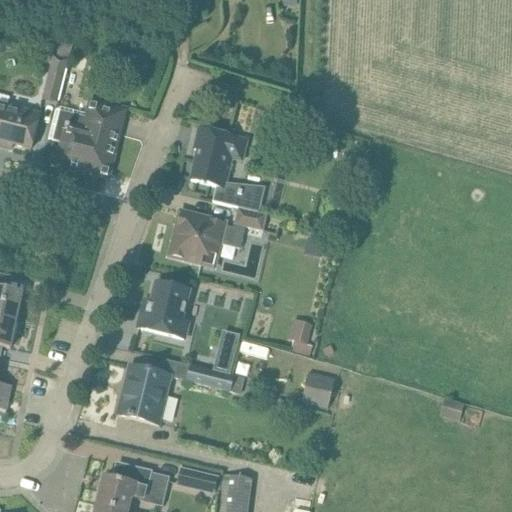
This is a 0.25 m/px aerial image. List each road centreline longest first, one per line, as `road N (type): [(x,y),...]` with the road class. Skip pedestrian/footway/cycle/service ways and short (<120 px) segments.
road 1 (residential): [(134,211),(56,435),(34,466)]
road 2 (residential): [(180,77),(134,211)]
road 3 (residential): [(0,181),(134,211)]
